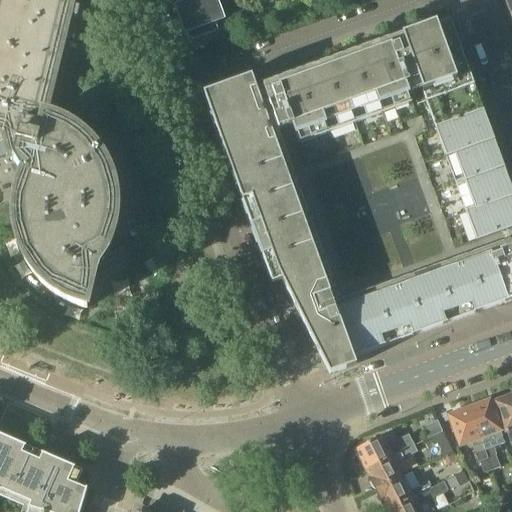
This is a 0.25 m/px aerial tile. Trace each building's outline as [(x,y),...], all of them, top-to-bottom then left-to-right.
[(0,0),(0,157),(9,154),(11,159),(10,161),(14,162),(23,177),(21,182),(19,187),(17,193),(16,198),(15,204),(14,209),(14,215),(14,221),(14,226),(15,232),(16,237),(17,243),(19,248),(21,254),(24,259),(26,264),(29,269),(32,274),(36,278),(40,282),(44,286),(48,290),(52,293),(57,296),(61,299),(66,302),(71,304),(76,306),(81,308),(87,309),(97,268),(105,251),(107,252),(109,247),(111,242),(113,237),(114,232),(115,227),(116,222),(117,216),(117,211),(117,206),(116,201),(115,195),(114,190),(113,184),(111,179),(109,174),(107,169),(104,163),(101,159),(98,154),(94,150),(91,145),(86,141),(82,138),(86,133),(50,96),(51,93),(73,0),(0,0)] [(176,0),(179,8),(177,9),(178,10),(178,11),(186,31),(185,32),(186,34),(188,33),(191,41),(218,31),(217,30),(253,17),(247,0),(176,0)] [(511,0),(506,0),(503,1),(510,20),(511,24),(511,0)] [(487,123),(480,104),(483,103),(480,94),(477,96),(470,76),(473,75),(470,67),(467,68),(459,44),(462,43),(459,35),(456,36),(450,20),(378,47),(376,43),(368,46),(369,49),(350,57),(349,53),(340,56),(341,59),(322,67),(321,63),(313,66),(314,69),(295,77),(293,73),(285,76),(286,79),(276,83),(276,84),(256,91),(252,78),(203,95),(272,285),(282,281),(330,376),(356,366),(353,358),(511,300),(511,192),(510,188),(511,186),(511,181),(511,178),(507,179),(500,159),(503,158),(500,150),(497,151),(490,131),(493,130),(490,122),(487,123)] [(511,396),(495,403),(510,444),(511,443),(511,396)] [(489,401),(469,409),(484,451),(505,444),(505,443),(500,431),(489,401)] [(469,409),(449,416),(460,446),(470,442),(475,454),(476,455),(479,463),(480,463),(484,474),(492,471),(491,470),(487,458),(484,451),(469,409)] [(428,439),(443,432),(437,421),(423,428),(428,439)] [(82,472),(74,468),(0,435),(0,490),(14,497),(17,491),(39,501),(35,509),(29,507),(27,511),(80,511),(87,490),(77,486),(82,472)] [(382,436),(355,449),(365,470),(414,445),(409,435),(387,446),(382,436)] [(414,445),(365,470),(375,490),(403,476),(397,463),(417,452),(414,445)] [(452,452),(443,456),(442,456),(447,466),(457,461),(452,452)] [(496,456),(487,458),(491,470),(492,471),(500,468),(496,457),(496,456)] [(403,476),(375,490),(386,511),(432,488),(429,482),(419,487),(412,472),(403,477),(403,476)] [(468,482),(463,473),(450,479),(454,489),(468,482)] [(432,488),(386,511),(433,511),(428,501),(448,491),(443,482),(432,488)] [(503,497),(490,503),(492,510),(506,505),(503,497)]
